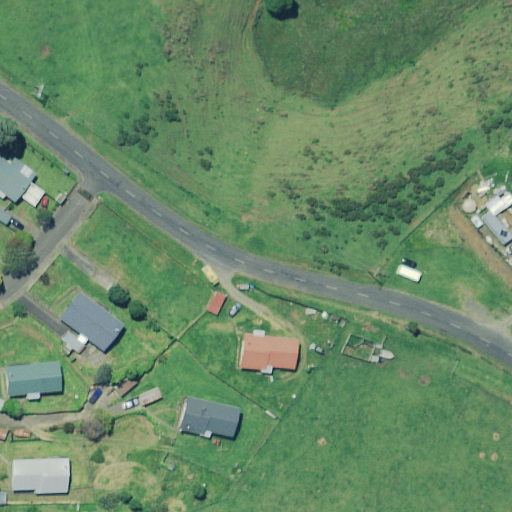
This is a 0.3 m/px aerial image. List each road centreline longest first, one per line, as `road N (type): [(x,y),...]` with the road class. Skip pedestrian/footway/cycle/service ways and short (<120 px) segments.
road 1 (unclassified): [(101,172),(222,250),(431,314),(511,352)]
road 2 (residential): [(0,278),(101,172)]
road 3 (unclassified): [(0,96),(101,172)]
